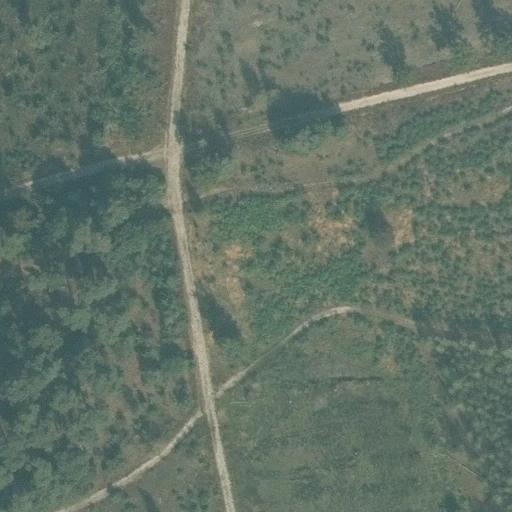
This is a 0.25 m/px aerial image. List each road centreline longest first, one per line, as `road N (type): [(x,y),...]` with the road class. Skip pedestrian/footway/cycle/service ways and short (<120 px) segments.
road 1 (track): [(229,511),(171,149)]
road 2 (track): [(511,68),(171,149)]
road 3 (track): [(171,149),(0,197)]
road 4 (track): [(171,149),(183,0)]
